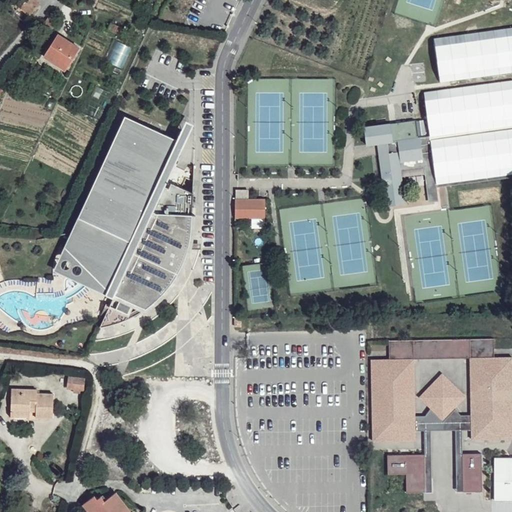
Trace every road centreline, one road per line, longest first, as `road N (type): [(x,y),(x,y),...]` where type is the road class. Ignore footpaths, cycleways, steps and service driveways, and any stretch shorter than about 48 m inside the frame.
road 1 (residential): [(270,511),(234,458),(223,407),(223,70),(252,0)]
road 2 (track): [(71,492),(102,389),(99,372),(90,362),(0,355)]
